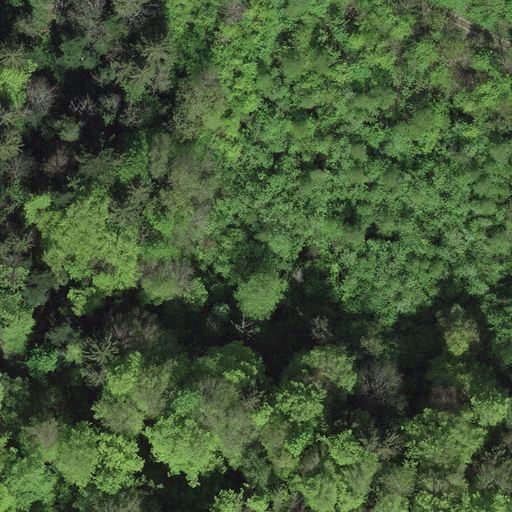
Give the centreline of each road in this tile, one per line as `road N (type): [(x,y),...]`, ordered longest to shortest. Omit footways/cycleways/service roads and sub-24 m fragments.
road 1 (track): [(0,359),(20,383),(166,467),(277,511)]
road 2 (track): [(403,0),(511,56)]
